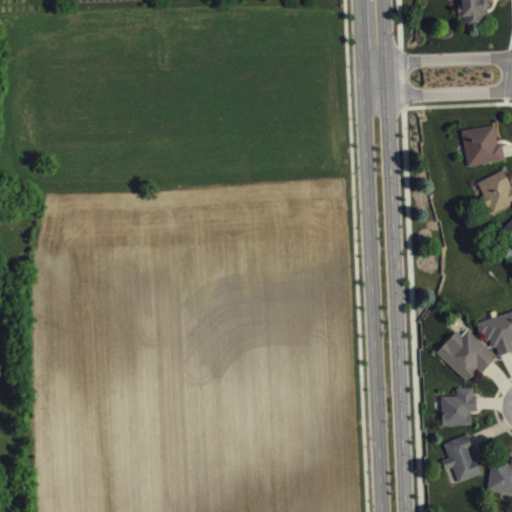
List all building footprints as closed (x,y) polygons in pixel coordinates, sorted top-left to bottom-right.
[(462,0),(464,30),(489,29),(489,9),(492,9),(491,0),(462,0)] [(506,168),(504,150),(499,151),(497,132),(464,136),(469,172),(506,168)] [(511,192),(505,177),(480,189),(494,220),(511,212),(511,192)] [(511,319),(478,329),(481,340),(487,338),(492,355),(498,354),(500,362),(511,358),(511,319)] [(439,360),(469,388),(481,375),(485,378),(498,364),(465,333),(439,360)] [(444,433),(473,432),(473,418),(477,418),(477,394),(458,395),(458,403),(443,403),(444,433)] [(460,489),(482,481),(469,442),(445,450),(450,465),(444,467),(447,476),(455,473),(460,489)] [(511,500),(511,469),(493,467),(489,497),(511,500)]
